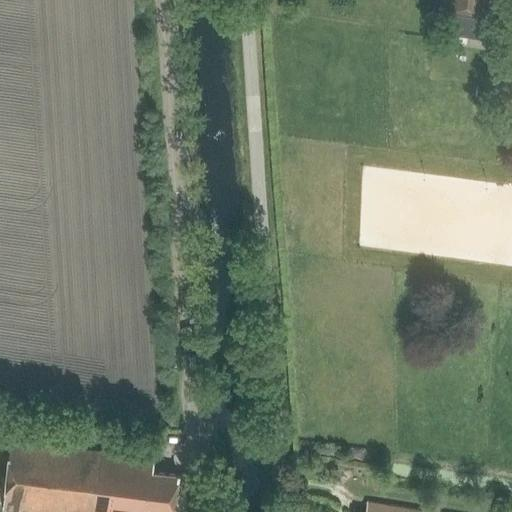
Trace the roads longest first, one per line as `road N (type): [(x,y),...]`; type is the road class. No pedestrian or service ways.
road 1 (unclassified): [(283,511),(246,0)]
road 2 (unclassified): [(200,511),(170,0)]
